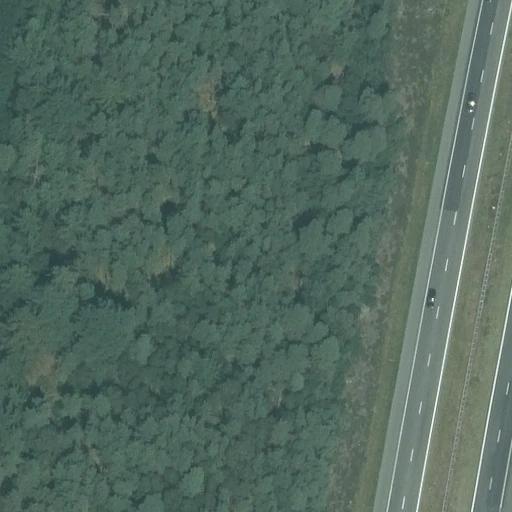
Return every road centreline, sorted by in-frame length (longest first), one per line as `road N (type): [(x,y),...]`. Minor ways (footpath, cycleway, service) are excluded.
road 1 (motorway): [(496,0),(400,511)]
road 2 (motorway): [(484,511),(511,358)]
